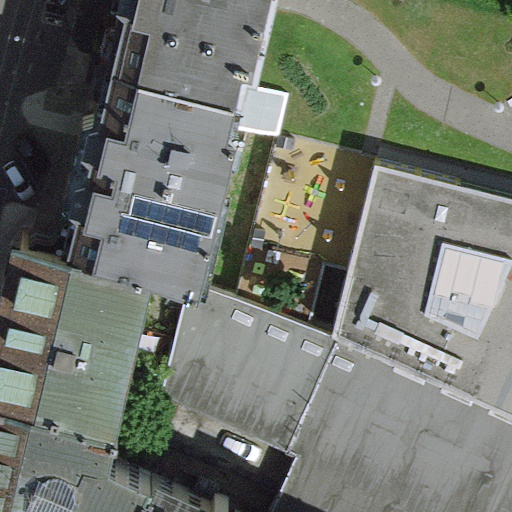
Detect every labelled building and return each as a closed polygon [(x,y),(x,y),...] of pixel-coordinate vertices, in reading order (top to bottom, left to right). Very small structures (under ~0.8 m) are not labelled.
[(236,84),(256,0),(122,0),(109,53),(236,84)] [(236,84),(109,53),(107,62),(65,240),(150,263),(191,276),(199,278),(237,123),(229,120),(236,84)] [(511,184),(384,154),(342,335),(511,410),(511,184)] [(0,391),(116,419),(150,263),(65,240),(25,229),(0,334),(0,391)] [(292,448),(342,335),(199,278),(191,276),(163,393),(292,448)] [(511,511),(511,410),(342,335),(292,448),(299,451),(271,511),(511,511)] [(142,425),(116,419),(0,391),(0,511),(131,511),(150,471),(162,442),(142,425)] [(243,511),(150,471),(131,511),(243,511)]
